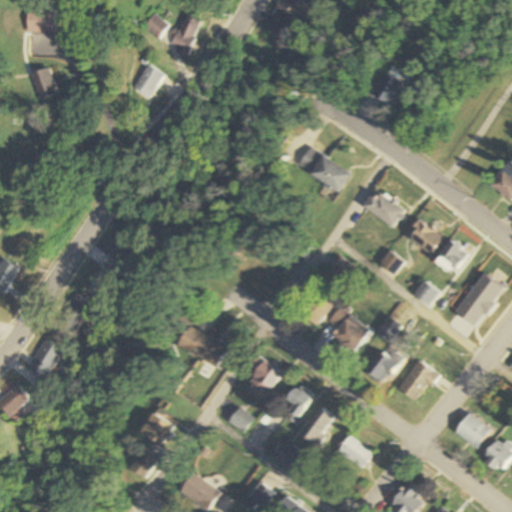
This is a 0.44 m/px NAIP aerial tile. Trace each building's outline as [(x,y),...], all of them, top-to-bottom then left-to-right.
[(316,8),(304,0),(282,0),(277,8),(303,27),(316,8)] [(53,33),(53,9),(27,9),(27,33),(53,33)] [(158,40),(170,25),(156,14),(144,29),(158,40)] [(204,24),(187,16),(171,48),(188,57),(204,24)] [(306,40),(283,16),(262,36),(285,60),(306,40)] [(165,76),(148,65),(132,90),(148,100),(165,76)] [(39,100),(57,94),(49,68),(31,74),(39,100)] [(392,108),(405,84),(387,74),(374,97),(392,108)] [(337,194),(351,176),(316,148),(302,165),(337,194)] [(511,177),(497,166),(483,184),(511,206),(511,177)] [(365,208),(394,228),(406,210),(377,190),(365,208)] [(409,237),(431,255),(444,239),(422,221),(409,237)] [(136,267),(148,248),(123,231),(110,250),(136,267)] [(437,261),(453,274),(469,253),(452,241),(437,261)] [(394,274),(405,263),(393,252),(382,264),(394,274)] [(0,259),(0,292),(3,295),(18,268),(1,258),(0,259)] [(356,267),(343,258),(333,270),(347,280),(356,267)] [(417,295),(431,306),(440,293),(426,283),(417,295)] [(318,327),(336,305),(320,292),(302,313),(318,327)] [(61,320),(79,333),(98,308),(80,295),(61,320)] [(373,330),(342,308),(331,322),(340,329),(334,337),(355,354),(373,330)] [(186,347),(219,369),(232,348),(199,327),(186,347)] [(69,352),(48,339),(29,369),(50,382),(69,352)] [(269,395),(284,375),(267,362),(252,383),(269,395)] [(401,389),(418,404),(441,377),(423,362),(401,389)] [(0,404),(11,419),(32,402),(19,386),(0,401),(0,404)] [(289,401),(295,405),(290,412),(301,420),(315,398),(299,387),(289,401)] [(231,423),(245,434),(256,421),(242,409),(231,423)] [(320,447),(337,419),(320,409),(303,437),(320,447)] [(178,426),(159,415),(146,437),(165,448),(178,426)] [(457,434),(479,450),(493,431),(472,415),(457,434)] [(363,470),(376,454),(353,436),(340,453),(363,470)] [(511,450),(499,442),(486,460),(503,473),(511,461),(511,450)] [(295,469),(305,458),(292,447),(283,459),(295,469)] [(149,480),(163,457),(148,448),(135,472),(149,480)] [(183,493),(208,511),(209,511),(223,495),(197,475),(183,493)] [(424,492),(412,482),(393,506),(400,511),(420,511),(427,504),(419,498),(424,492)] [(266,510),(278,495),(263,483),(251,499),(266,510)] [(325,497),(335,505),(345,494),(334,486),(325,497)] [(308,511),(290,497),(279,510),(282,511),(308,511)]
